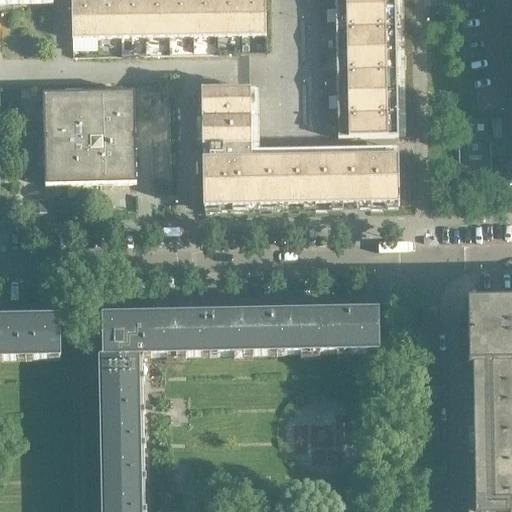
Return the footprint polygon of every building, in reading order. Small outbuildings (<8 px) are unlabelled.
[(97,41),(95,0),(75,0),(71,0),(72,41),(97,41)] [(121,40),(119,0),(95,0),(97,41),(121,40)] [(145,40),(143,0),(119,0),(121,40),(145,40)] [(169,39),(167,0),(143,0),(145,40),(169,39)] [(193,39),(191,0),(167,0),(169,39),(193,39)] [(217,38),(216,0),(191,0),(193,39),(217,38)] [(241,38),(240,0),(216,0),(217,38),(241,38)] [(266,37),(265,0),(240,0),(241,38),(266,37)] [(365,9),(364,0),(334,0),(335,10),(365,9)] [(395,0),(364,0),(365,9),(395,8),(395,0)] [(396,30),(395,8),(365,9),(366,31),(396,30)] [(366,31),(365,9),(335,10),(335,31),(366,31)] [(396,52),(396,30),(366,31),(366,52),(396,52)] [(366,52),(366,31),(335,31),(336,53),(366,52)] [(366,74),(366,52),(336,53),(336,74),(366,74)] [(397,73),(396,52),(366,52),(366,74),(397,73)] [(397,95),(397,73),(366,74),(367,96),(397,95)] [(367,96),(366,74),(336,74),(337,96),(367,96)] [(251,150),(250,92),(201,93),(202,151),(203,151),(203,162),(202,162),(203,212),(344,209),(344,208),(368,208),(368,209),(399,208),(398,159),(251,161),(251,150)] [(136,186),(135,138),(134,95),(43,97),(45,188),(136,186)] [(397,117),(397,95),(367,96),(367,117),(397,117)] [(367,117),(367,96),(337,96),(337,118),(367,117)] [(368,140),(367,117),(337,118),(337,141),(368,140)] [(398,140),(397,117),(367,117),(368,140),(398,140)] [(488,140),(488,121),(460,121),(460,140),(488,140)] [(500,139),(500,121),(492,121),(492,139),(500,139)] [(511,511),(511,307),(467,309),(469,384),(465,384),(467,511),(511,511)] [(378,355),(377,316),(348,317),(348,315),(337,315),(337,317),(309,317),(310,357),(378,355)] [(276,357),(276,316),(270,316),(270,318),(242,319),(243,358),(276,357)] [(310,357),(309,317),(281,318),(281,316),(276,316),(276,357),(310,357)] [(243,358),(242,319),(214,319),(214,317),(209,318),(209,359),(243,358)] [(209,359),(209,318),(203,318),(203,319),(175,320),(176,359),(209,359)] [(176,359),(175,320),(135,321),(135,327),(106,328),(107,359),(137,359),(142,359),(142,360),(176,359)] [(0,362),(25,362),(24,321),(18,321),(18,323),(0,323),(0,362)] [(60,362),(59,322),(30,323),(30,321),(24,321),(25,362),(60,362)] [(140,511),(137,359),(107,359),(100,360),(103,511),(140,511)]
